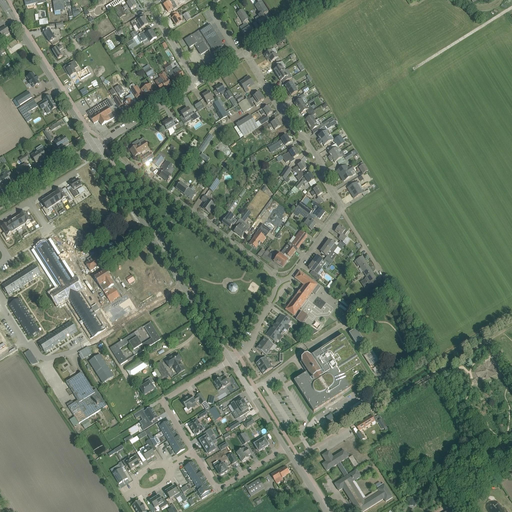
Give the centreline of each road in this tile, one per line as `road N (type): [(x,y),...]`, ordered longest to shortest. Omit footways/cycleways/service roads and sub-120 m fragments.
road 1 (track): [(342,430),(511,320)]
road 2 (residential): [(276,282),(125,163)]
road 3 (residential): [(24,341),(43,358),(68,354),(181,285)]
road 4 (residential): [(341,207),(320,161),(245,53)]
road 5 (tertiary): [(94,147),(2,0)]
road 6 (tertiary): [(181,285),(94,147)]
road 7 (residential): [(193,454),(164,401),(230,360)]
road 8 (residential): [(285,448),(216,489),(193,454)]
road 9 (tertiary): [(94,147),(197,83)]
